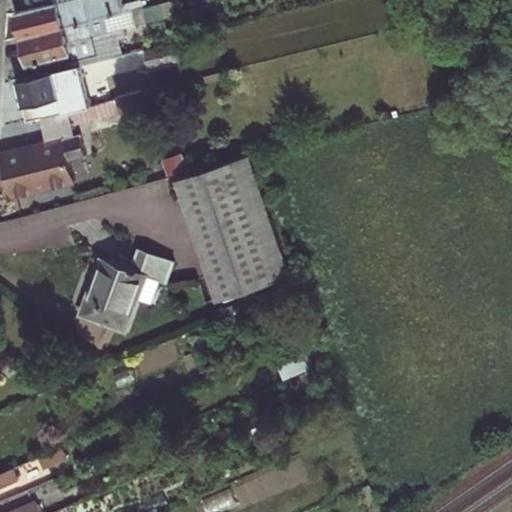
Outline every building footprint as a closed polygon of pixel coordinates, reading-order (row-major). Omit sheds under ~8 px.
[(18,11),(24,36),(106,15),(123,12),(121,5),(119,0),(63,0),(55,2),(18,11)] [(127,10),(142,7),(140,0),(139,0),(125,4),(127,10)] [(319,8),(304,12),(307,23),(322,19),(319,8)] [(106,15),(24,36),(34,74),(56,69),(101,58),(95,35),(109,32),(106,15)] [(95,35),(101,58),(123,53),(119,38),(126,37),(124,28),(109,32),(95,35)] [(17,78),(27,121),(42,117),(66,111),(60,84),(74,81),(104,73),(103,68),(137,60),(147,58),(149,66),(181,58),(178,43),(146,51),(145,48),(123,53),(101,58),(56,69),(34,74),(17,78)] [(137,60),(139,68),(149,66),(147,58),(137,60)] [(116,98),(159,86),(157,74),(91,90),(95,104),(97,103),(107,101),(116,98)] [(60,84),(66,111),(80,107),(74,81),(60,84)] [(110,113),(119,111),(116,98),(107,101),(110,113)] [(97,103),(100,116),(110,113),(107,101),(97,103)] [(66,111),(42,117),(46,133),(0,144),(11,187),(74,174),(69,153),(86,149),(80,126),(75,128),(73,122),(100,116),(97,103),(95,104),(80,107),(66,111)] [(180,178),(204,249),(274,226),(251,154),(180,178)] [(204,249),(220,298),(275,280),(286,277),(291,275),(274,226),(204,249)] [(84,311),(126,326),(138,295),(146,272),(161,278),(167,280),(175,259),(139,247),(132,266),(104,256),(84,311)] [(146,272),(138,295),(153,300),(161,278),(146,272)] [(272,296),(281,320),(295,315),(287,291),(272,296)] [(294,347),(297,353),(314,346),(311,339),(294,347)] [(50,453),(53,461),(65,456),(61,447),(50,453)] [(0,485),(23,476),(18,466),(0,473),(0,485)] [(201,500),(206,511),(225,511),(238,506),(229,487),(201,500)] [(365,494),(371,511),(380,511),(374,491),(365,494)] [(43,511),(39,501),(12,511),(43,511)]
